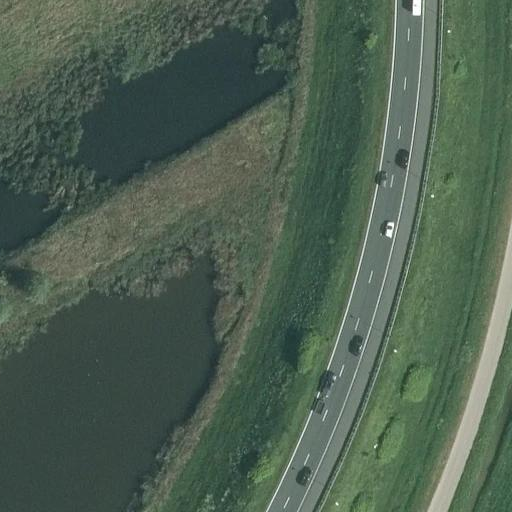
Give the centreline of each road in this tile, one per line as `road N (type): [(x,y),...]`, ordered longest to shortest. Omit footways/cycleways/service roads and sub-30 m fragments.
road 1 (motorway): [(286,511),(324,440),(389,226),(412,0)]
road 2 (unclassified): [(435,511),(511,258)]
